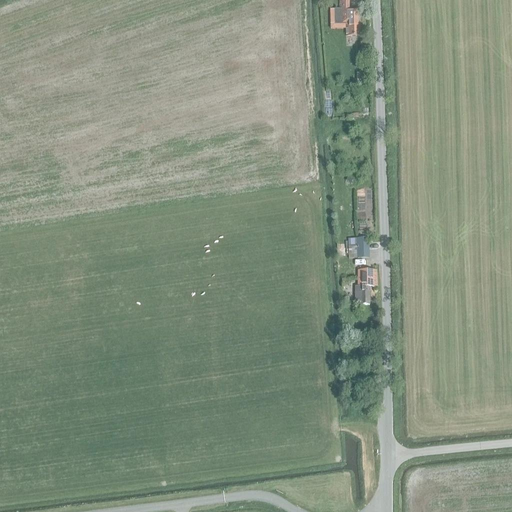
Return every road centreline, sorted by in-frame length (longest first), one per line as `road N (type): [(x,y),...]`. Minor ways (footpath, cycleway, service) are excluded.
road 1 (unclassified): [(388,455),(374,0)]
road 2 (unclassified): [(388,455),(511,441)]
